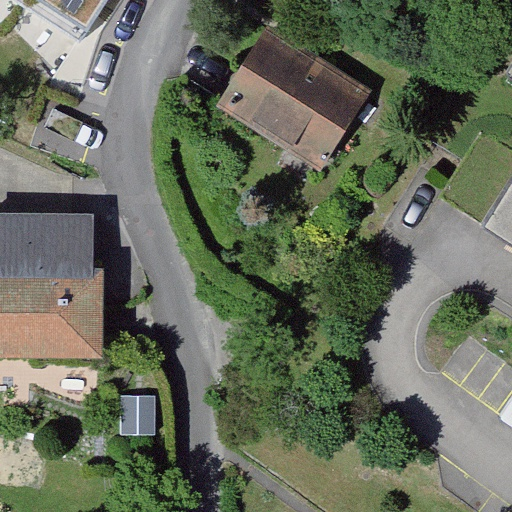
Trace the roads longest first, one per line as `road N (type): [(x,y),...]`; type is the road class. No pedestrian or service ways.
road 1 (residential): [(183,0),(138,81),(128,148),(179,313),(200,442),(200,511)]
road 2 (residential): [(511,472),(429,408),(396,359),(391,310),(405,258),(428,241),(459,246),(511,276)]
